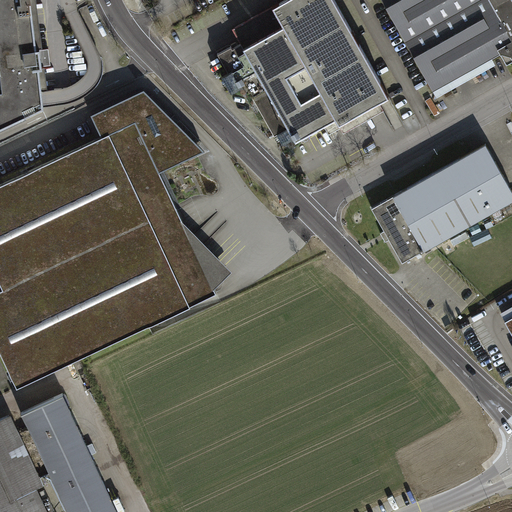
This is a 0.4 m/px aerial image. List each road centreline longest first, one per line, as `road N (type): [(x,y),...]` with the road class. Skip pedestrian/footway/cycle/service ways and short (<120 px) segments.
road 1 (unclassified): [(304,210),(511,421)]
road 2 (unclassified): [(110,0),(158,67),(304,210)]
road 3 (unclassified): [(511,92),(304,210)]
